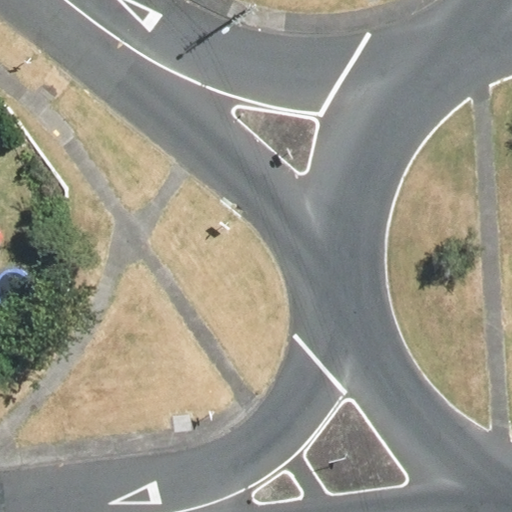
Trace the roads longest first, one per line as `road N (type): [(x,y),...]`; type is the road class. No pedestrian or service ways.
road 1 (tertiary): [(509,479),(221,511)]
road 2 (residential): [(158,60),(340,73),(422,59)]
road 3 (residential): [(334,254),(158,60)]
road 4 (tertiary): [(205,511),(322,372),(357,348)]
road 5 (secondary): [(334,254),(343,181),(373,114),(422,59)]
road 6 (secondary): [(509,479),(446,450),(394,406),(357,348)]
